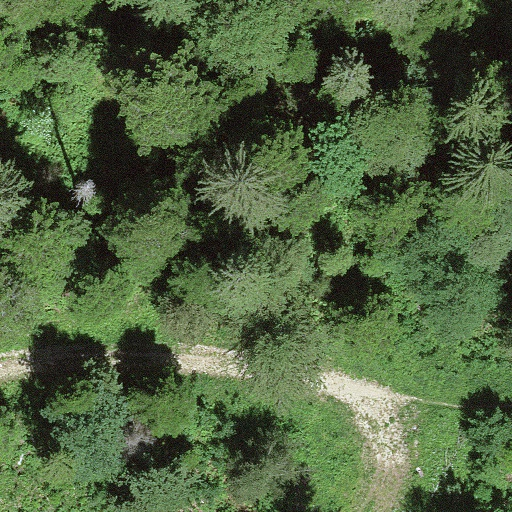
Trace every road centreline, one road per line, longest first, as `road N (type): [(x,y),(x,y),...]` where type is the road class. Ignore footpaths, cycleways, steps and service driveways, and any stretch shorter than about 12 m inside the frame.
road 1 (track): [(0,361),(130,353),(360,386),(511,385)]
road 2 (track): [(360,386),(388,466),(377,511)]
